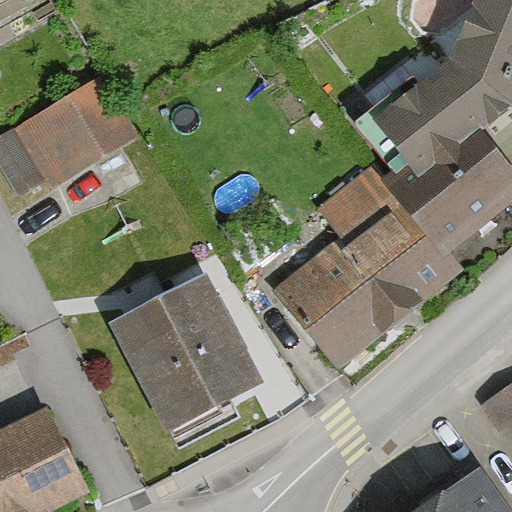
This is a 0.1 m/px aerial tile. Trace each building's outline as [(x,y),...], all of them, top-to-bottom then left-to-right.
[(405,195),(471,285),(511,244),(511,175),(486,147),(511,98),(511,16),(484,6),(449,60),(409,53),(365,105),(405,195)] [(98,66),(0,123),(0,160),(23,200),(138,133),(98,66)] [(405,195),(266,298),(332,388),(471,285),(405,195)] [(203,293),(106,344),(171,466),(268,415),(203,293)] [(511,399),(485,420),(511,455),(511,399)] [(49,407),(0,430),(0,511),(59,511),(92,496),(49,407)] [(490,511),(478,494),(453,511),(490,511)]
